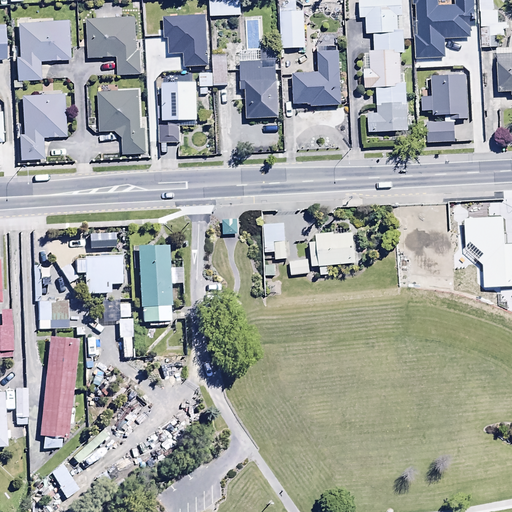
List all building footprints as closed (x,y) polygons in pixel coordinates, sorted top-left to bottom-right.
[(490,0),(478,0),(481,50),(497,50),(496,39),(504,39),(503,33),(508,33),(507,24),(497,24),(496,13),(491,13),(490,0)] [(396,37),(397,32),(397,20),(403,20),(403,1),(359,1),(359,21),(366,21),(366,38),(374,38),(396,37)] [(169,21),(168,2),(144,2),(145,23),(169,21)] [(208,3),(209,20),(242,19),(241,2),(208,3)] [(306,50),(303,14),(296,15),(295,4),(284,5),(285,15),(279,15),(281,51),(284,51),(285,64),(304,63),(303,50),(306,50)] [(419,16),(420,45),(443,45),(442,15),(419,16)] [(135,20),(86,22),(88,62),(117,61),(118,78),(144,77),(143,42),(136,43),(135,20)] [(16,58),(17,84),(40,83),(39,64),(72,62),(71,24),(17,26),(18,58),(16,58)] [(398,55),(403,54),(403,32),(397,32),(396,37),(374,38),(374,55),(398,55)] [(508,52),(496,52),(498,96),(511,96),(511,99),(511,98),(511,36),(510,37),(508,52)] [(162,54),(163,68),(184,68),(184,50),(171,51),(171,54),(162,54)] [(309,107),(309,109),(342,108),(341,55),(318,55),(318,76),(292,76),(293,107),(309,107)] [(407,86),(400,86),(400,55),(398,55),(374,55),(363,55),(363,92),(377,92),(377,116),(369,116),(369,136),(407,136),(407,86)] [(213,89),(223,89),(223,94),(234,94),(233,73),(228,73),(228,56),(212,56),(213,75),(213,89)] [(246,122),(280,121),(278,63),(239,63),(240,93),(246,93),(246,122)] [(200,75),(200,91),(213,91),(213,89),(213,75),(200,75)] [(468,78),(431,80),(433,120),(451,119),(451,123),(470,123),(468,78)] [(166,88),(162,88),(162,124),(198,124),(197,87),(176,87),(176,85),(166,85),(166,88)] [(38,99),(21,99),(22,137),(18,137),(19,163),(43,162),(42,142),(66,141),(64,93),(38,94),(38,99)] [(138,93),(97,96),(100,136),(115,135),(122,141),(124,159),(148,157),(145,117),(140,117),(138,93)] [(159,128),(159,146),(179,146),(179,128),(159,128)] [(223,221),(222,237),(237,237),(237,221),(223,221)] [(275,227),(264,228),(264,255),(275,255),(275,263),(286,263),(285,226),(282,226),(282,224),(275,225),(275,227)] [(494,255),(494,226),(463,227),(464,233),(455,233),(456,267),(482,266),(482,255),(494,255)] [(330,270),(356,269),(354,236),(316,238),(316,245),(311,246),(312,270),(320,270),(321,279),(330,278),(330,270)] [(172,309),(168,250),(137,252),(141,325),(150,325),(150,328),(171,327),(170,309),(172,309)] [(84,297),(111,296),(111,289),(121,289),(121,257),(99,257),(99,259),(83,259),(83,261),(75,261),(75,278),(84,278),(84,297)] [(289,264),(290,278),(309,277),(308,263),(289,264)] [(337,292),(336,306),(351,307),(352,293),(337,292)] [(69,303),(38,304),(38,331),(70,330),(69,303)] [(280,317),(280,306),(269,306),(269,317),(280,317)] [(307,309),(310,323),(322,320),(319,308),(315,309),(314,308),(307,309)] [(0,361),(10,361),(10,313),(0,313),(0,361)] [(66,441),(78,341),(49,339),(39,439),(43,440),(42,452),(60,451),(62,441),(66,441)] [(27,427),(27,391),(15,391),(16,427),(27,427)] [(0,451),(7,451),(6,442),(9,442),(9,434),(5,434),(5,413),(8,413),(8,403),(5,403),(4,395),(0,395),(0,451)] [(65,501),(78,493),(62,468),(51,475),(59,489),(58,490),(65,501)]
